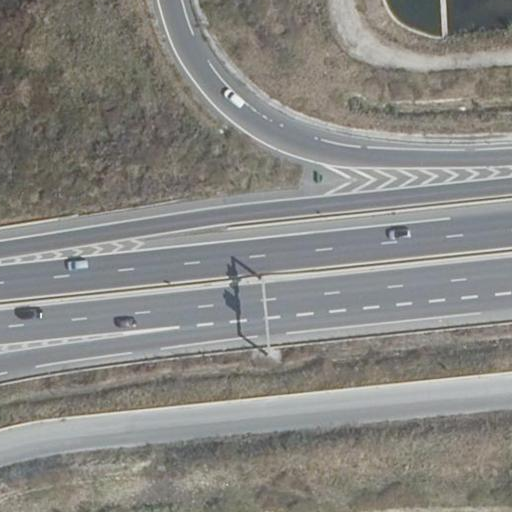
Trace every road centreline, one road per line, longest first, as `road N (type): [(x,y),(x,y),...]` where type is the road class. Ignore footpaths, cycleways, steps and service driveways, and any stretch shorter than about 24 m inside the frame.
road 1 (trunk): [(511,182),(282,205),(0,248)]
road 2 (unclassified): [(0,449),(54,435),(511,389)]
road 3 (trunk): [(511,226),(0,276)]
road 4 (trunk): [(511,155),(359,158),(280,138),(210,83),(187,51),(170,0)]
road 5 (trunk): [(195,314),(511,279)]
road 6 (trunk): [(0,362),(150,340),(195,314)]
road 7 (trunk): [(0,326),(195,314)]
